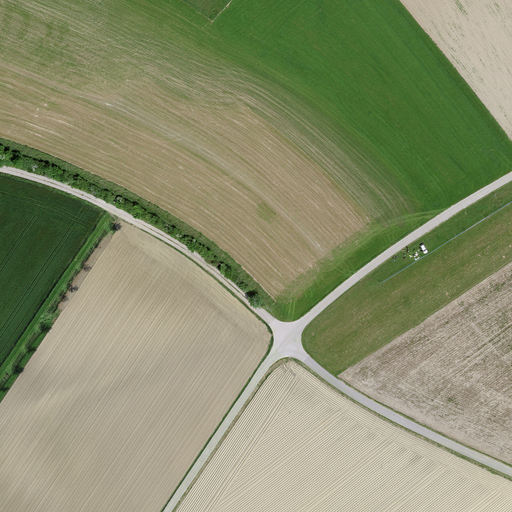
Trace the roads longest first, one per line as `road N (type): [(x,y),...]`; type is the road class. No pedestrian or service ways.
road 1 (track): [(0,166),(60,184),(169,239),(287,336)]
road 2 (unclassified): [(287,336),(380,259),(511,176)]
road 3 (unclassified): [(287,336),(356,395),(511,472)]
road 4 (unclassified): [(168,511),(287,336)]
